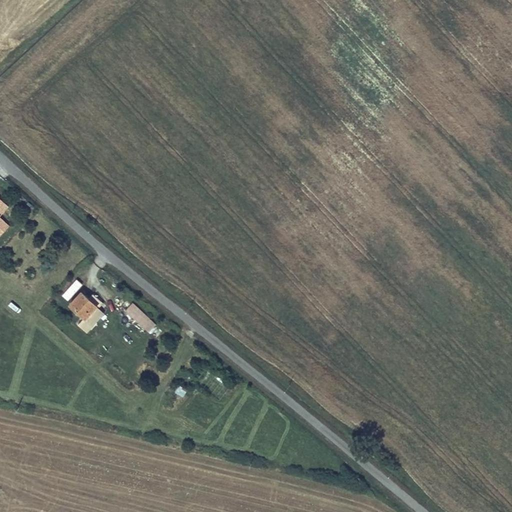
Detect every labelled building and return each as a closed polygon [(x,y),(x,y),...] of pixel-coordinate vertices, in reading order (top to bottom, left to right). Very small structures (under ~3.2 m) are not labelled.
[(62,296),(69,301),(83,283),(76,278),(62,296)] [(77,298),(71,305),(85,318),(96,306),(98,308),(103,303),(93,294),(88,299),(84,295),(79,300),(77,298)] [(133,303),(126,311),(149,332),(156,325),(133,303)] [(96,306),(85,318),(79,324),(87,332),(104,313),(98,308),(96,306)] [(149,333),(156,339),(163,331),(156,325),(149,333)]
